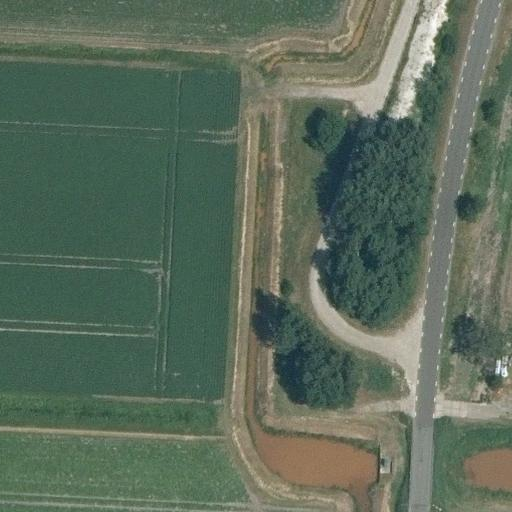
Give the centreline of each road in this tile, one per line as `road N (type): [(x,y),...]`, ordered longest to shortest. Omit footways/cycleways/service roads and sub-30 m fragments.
road 1 (unclassified): [(425,352),(348,334),(323,308),(320,282),(407,0)]
road 2 (tertiary): [(425,352),(448,179),(494,0)]
road 3 (tertiary): [(417,511),(425,352)]
